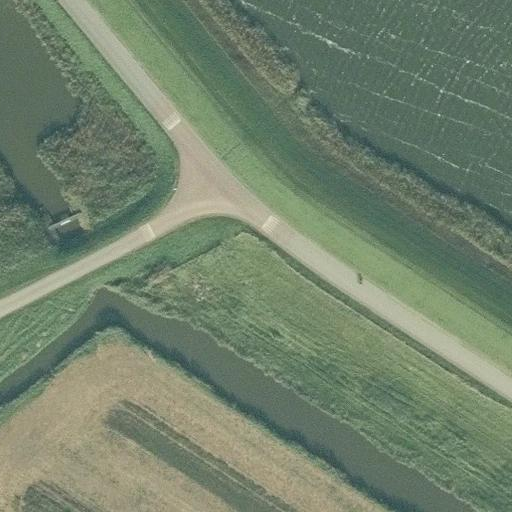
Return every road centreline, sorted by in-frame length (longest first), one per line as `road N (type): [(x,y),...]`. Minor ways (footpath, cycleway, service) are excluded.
road 1 (tertiary): [(511,389),(306,254),(222,186)]
road 2 (track): [(285,176),(511,328)]
road 3 (unclassified): [(0,309),(222,186)]
road 4 (tertiary): [(222,186),(70,0)]
